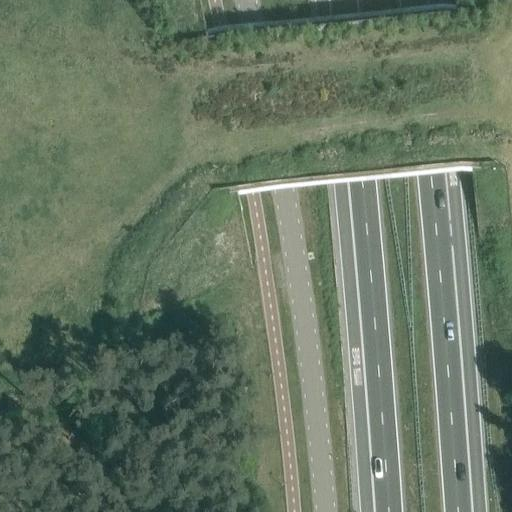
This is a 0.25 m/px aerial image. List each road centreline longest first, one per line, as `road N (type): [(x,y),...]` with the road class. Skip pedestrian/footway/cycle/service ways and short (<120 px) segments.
road 1 (tertiary): [(324,511),(298,284),(246,0)]
road 2 (trunk): [(343,0),(390,511)]
road 3 (trunk): [(457,511),(414,0)]
